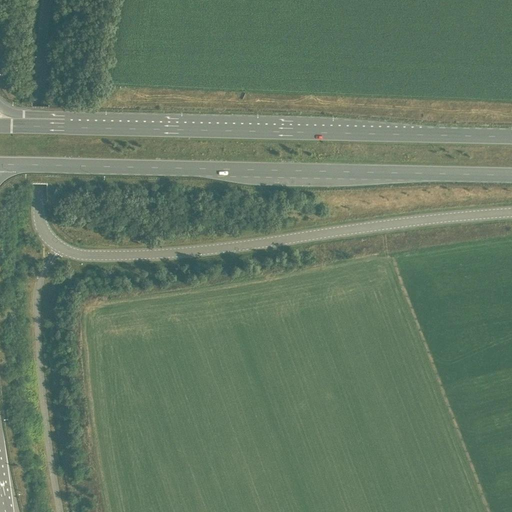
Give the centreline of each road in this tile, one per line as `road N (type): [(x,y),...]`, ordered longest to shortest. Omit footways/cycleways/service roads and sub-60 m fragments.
road 1 (primary): [(511,136),(0,125)]
road 2 (primary): [(0,163),(511,174)]
road 3 (unclassified): [(59,247),(86,255),(181,252),(511,212)]
road 4 (unclassified): [(59,247),(44,233),(37,206),(46,0)]
